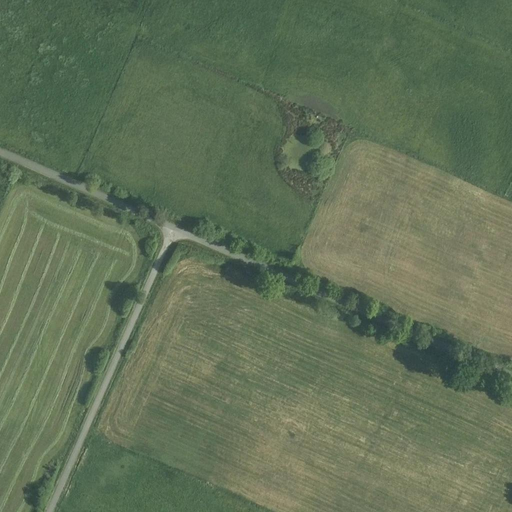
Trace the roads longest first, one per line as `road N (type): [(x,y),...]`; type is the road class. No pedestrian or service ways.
road 1 (unclassified): [(511,376),(174,229)]
road 2 (unclassified): [(174,229),(49,511)]
road 3 (unclassified): [(174,229),(0,152)]
